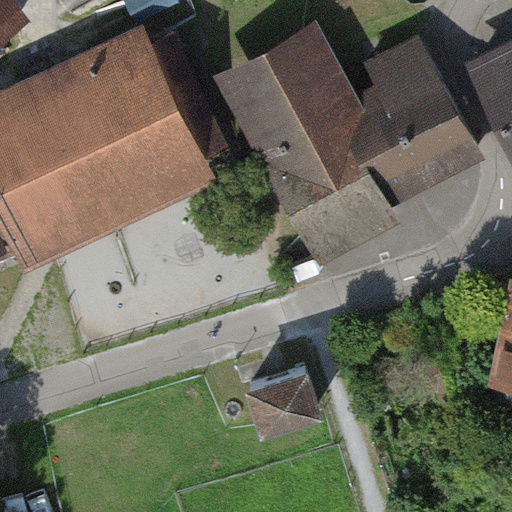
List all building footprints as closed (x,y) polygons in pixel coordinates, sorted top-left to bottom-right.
[(0,0),(0,45),(36,16),(22,0),(0,0)] [(0,251),(23,241),(33,261),(227,174),(156,16),(0,86),(0,251)] [(319,24),(224,74),(321,255),(396,215),(389,203),(480,154),(420,42),(377,65),(385,80),(357,95),(319,24)] [(511,35),(481,50),(511,117),(511,35)] [(511,272),(490,375),(511,379),(511,272)] [(315,359),(249,378),(263,428),(329,410),(315,359)]
